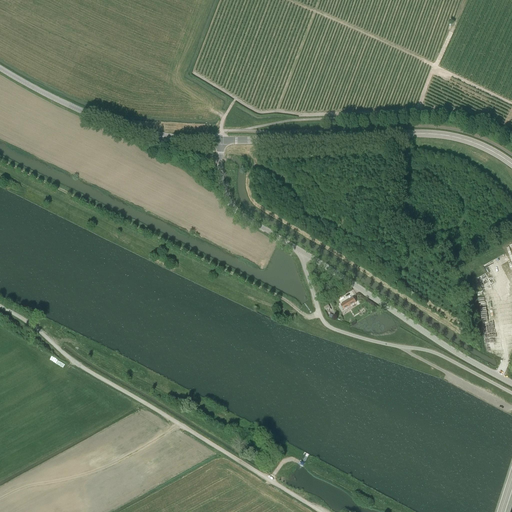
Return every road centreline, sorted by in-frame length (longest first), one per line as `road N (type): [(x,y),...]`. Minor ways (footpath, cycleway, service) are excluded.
road 1 (track): [(321,511),(83,368),(0,307)]
road 2 (track): [(0,160),(313,316)]
road 3 (tertiary): [(511,164),(447,135),(219,139)]
road 4 (unclassified): [(511,393),(434,352),(325,324),(300,250)]
road 5 (tertiary): [(511,383),(300,250)]
road 6 (tertiary): [(219,139),(120,126),(0,68)]
road 7 (tertiary): [(300,250),(225,201),(219,139)]
